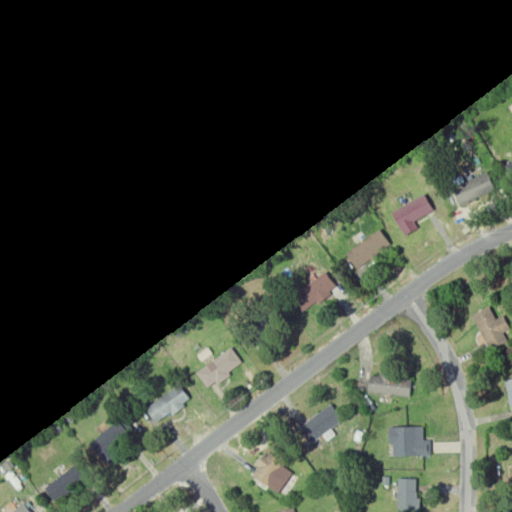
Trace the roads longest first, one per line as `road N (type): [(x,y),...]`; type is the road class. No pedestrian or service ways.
road 1 (residential): [(511,232),(449,267),(121,511)]
road 2 (residential): [(468,511),(463,388),(411,295)]
